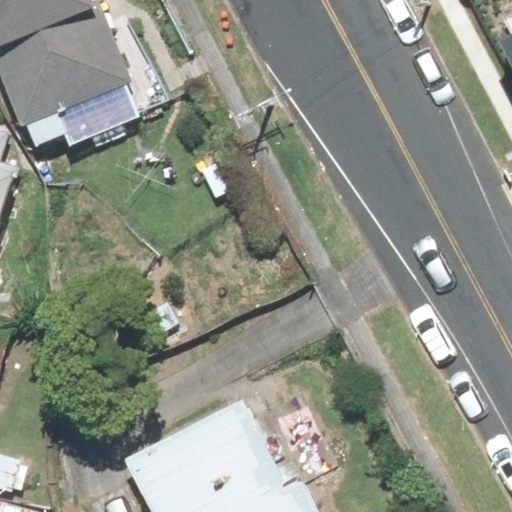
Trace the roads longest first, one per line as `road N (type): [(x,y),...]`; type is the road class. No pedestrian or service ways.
road 1 (tertiary): [(448,228),(327,0)]
road 2 (tertiary): [(511,349),(448,228)]
